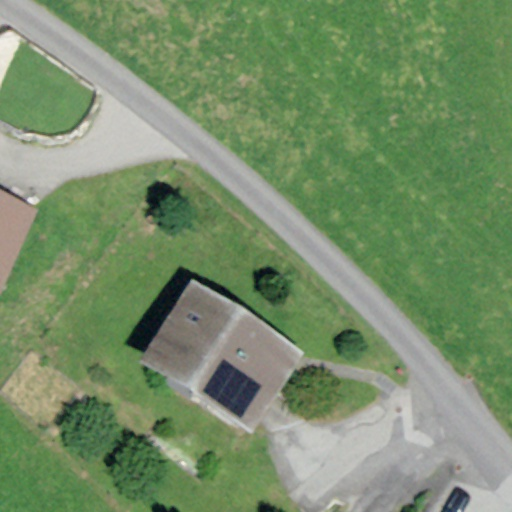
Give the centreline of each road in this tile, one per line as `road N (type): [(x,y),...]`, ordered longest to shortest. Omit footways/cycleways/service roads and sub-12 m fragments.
road 1 (unclassified): [(0,2),(174,128),(302,238),(511,459)]
road 2 (track): [(461,400),(368,511)]
